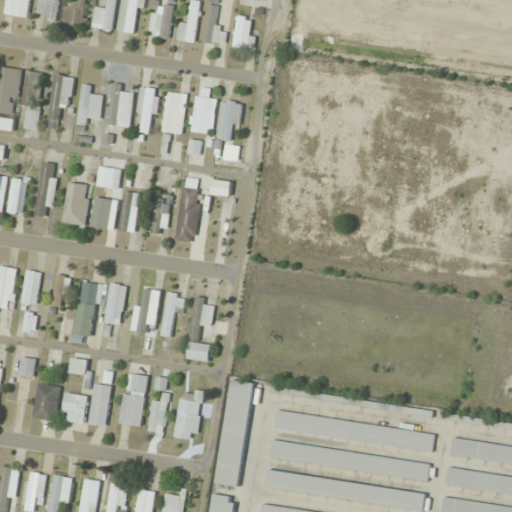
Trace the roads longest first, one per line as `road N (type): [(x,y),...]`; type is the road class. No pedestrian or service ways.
road 1 (residential): [(0,38),(265,80)]
road 2 (residential): [(0,239),(233,275)]
road 3 (residential): [(0,437),(209,472)]
